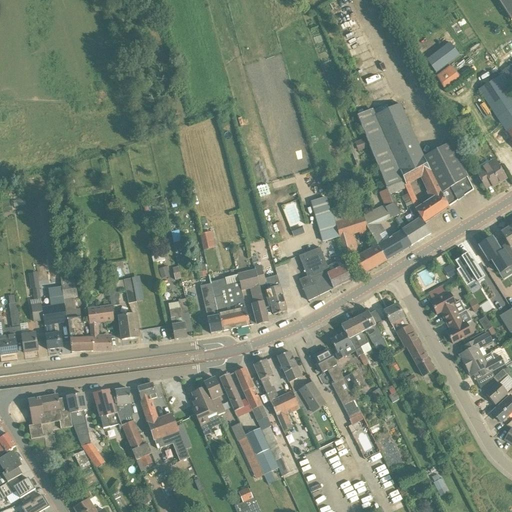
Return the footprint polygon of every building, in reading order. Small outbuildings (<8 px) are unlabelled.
[(511,0),(496,0),(510,21),(511,19),(511,0)] [(449,44),(427,61),(435,73),(458,56),(449,44)] [(450,66),(436,77),(445,89),(460,79),(450,66)] [(511,88),(503,74),(478,90),(505,132),(506,131),(511,139),(511,88)] [(423,157),(400,104),(375,115),(399,171),(423,157)] [(375,115),(372,110),(357,116),(385,188),(402,181),(403,181),(399,171),(375,115)] [(468,116),(457,118),(459,127),(470,124),(468,116)] [(365,139),(355,143),(358,151),(368,148),(365,139)] [(449,142),(423,157),(430,171),(441,194),(467,177),(449,142)] [(420,218),(424,224),(448,207),(441,194),(430,171),(423,157),(399,171),(403,181),(402,181),(413,206),(414,208),(417,212),(420,218)] [(506,179),(497,165),(491,169),(488,164),(475,172),(484,186),(490,182),(493,187),(506,179)] [(448,207),(473,190),(467,177),(441,194),(448,207)] [(384,206),(385,208),(393,204),(386,189),(379,192),(384,206)] [(344,196),(336,199),(338,206),(346,204),(344,196)] [(338,238),(334,223),(326,197),(311,201),(317,220),(323,242),(338,238)] [(297,201),(285,205),(287,211),(299,208),(297,201)] [(385,208),(390,219),(398,215),(394,205),(393,204),(385,208)] [(376,245),(386,261),(411,246),(401,231),(389,238),(380,224),(390,220),(390,219),(385,208),(384,206),(363,215),(364,217),(367,231),(376,245)] [(334,223),(338,238),(344,260),(359,253),(353,235),(367,231),(364,217),(358,219),(357,216),(334,223)] [(401,230),(401,231),(411,246),(430,234),(424,224),(420,218),(401,230)] [(305,233),(302,226),(291,231),(294,238),(305,233)] [(511,232),(509,227),(501,233),(509,247),(504,250),(511,262),(511,232)] [(179,230),(172,231),(174,250),(181,249),(179,230)] [(200,235),(203,251),(215,248),(212,232),(200,235)] [(492,238),(479,246),(488,260),(490,258),(499,272),(511,263),(511,262),(504,250),(501,252),(492,238)] [(363,274),(386,261),(376,245),(354,257),(363,274)] [(308,301),(333,289),(325,271),(324,267),(327,266),(320,248),(299,257),(307,277),(299,280),(308,301)] [(468,252),(454,261),(459,268),(456,270),(466,286),(475,281),(476,283),(484,278),(468,252)] [(153,263),(165,261),(164,255),(152,257),(153,263)] [(325,271),(333,289),(351,281),(345,265),(343,266),(341,260),(327,266),(324,267),(325,271)] [(255,270),(259,287),(266,285),(265,281),(261,265),(255,267),(255,270)] [(457,274),(452,265),(444,269),(449,279),(457,274)] [(208,277),(206,266),(197,267),(200,278),(208,277)] [(159,270),(161,279),(170,277),(167,267),(159,270)] [(248,289),(257,324),(268,322),(263,302),(259,287),(255,270),(237,274),(238,276),(239,282),(241,290),(248,289)] [(34,300),(40,300),(36,273),(28,274),(31,290),(32,289),(34,300)] [(269,300),(273,315),(287,312),(277,277),(265,281),(266,285),(268,290),(265,291),(267,300),(269,300)] [(128,304),(136,303),(131,279),(124,280),(128,304)] [(107,283),(111,306),(111,307),(119,306),(115,282),(107,283)] [(241,290),(239,282),(230,284),(219,286),(225,312),(228,311),(232,329),(234,329),(249,326),(241,290)] [(200,287),(210,334),(216,333),(217,333),(219,333),(220,332),(222,332),(218,314),(211,288),(211,284),(200,287)] [(218,314),(222,332),(232,329),(228,311),(225,312),(219,286),(211,288),(218,314)] [(446,322),(463,312),(458,303),(453,305),(448,295),(431,304),(437,315),(442,312),(444,315),(442,316),(446,322)] [(169,311),(174,339),(174,340),(187,338),(184,323),(183,323),(181,315),(188,313),(185,299),(178,300),(180,309),(169,311)] [(0,337),(0,356),(17,354),(15,339),(22,338),(20,327),(17,302),(9,303),(12,328),(2,330),(3,337),(0,337)] [(67,319),(64,304),(51,307),(42,308),(44,326),(67,322),(67,319)] [(43,320),(41,305),(31,306),(33,322),(43,320)] [(408,326),(397,305),(384,312),(391,325),(396,333),(397,333),(396,333),(408,326)] [(92,352),(111,352),(110,336),(99,337),(98,324),(113,322),(111,307),(111,306),(85,309),(87,325),(90,324),(91,338),(92,352)] [(511,331),(511,311),(510,308),(498,316),(509,334),(511,331)] [(466,311),(463,312),(446,322),(449,328),(450,328),(452,331),(447,333),(453,344),(471,334),(466,324),(471,321),(466,311)] [(383,340),(375,325),(368,312),(354,320),(361,334),(365,332),(366,334),(367,334),(377,355),(388,350),(383,340)] [(121,340),(137,338),(134,315),(118,317),(121,340)] [(82,338),(80,318),(67,319),(67,322),(72,352),(92,352),(91,338),(82,338)] [(341,326),(345,333),(349,340),(352,346),(355,352),(358,357),(359,357),(364,366),(368,364),(364,354),(360,347),(368,344),(363,335),(362,336),(361,334),(354,320),(341,326)] [(413,335),(408,326),(396,333),(397,333),(405,349),(406,348),(423,377),(434,371),(413,335)] [(167,340),(167,327),(142,329),(143,341),(167,340)] [(22,338),(24,353),(38,352),(35,333),(21,335),(22,338)] [(60,333),(46,335),(48,350),(62,348),(60,333)] [(349,340),(345,333),(330,340),(336,354),(339,360),(355,352),(352,346),(349,340)] [(488,334),(465,346),(468,351),(459,356),(464,366),(485,355),(481,348),(492,342),(488,334)] [(337,366),(328,350),(313,357),(322,374),(327,371),(334,383),(331,385),(350,420),(361,414),(350,391),(343,379),(337,366)] [(296,367),(290,352),(277,357),(288,383),(301,377),(297,367),(296,367)] [(505,365),(500,356),(494,360),(490,353),(485,355),(464,366),(470,377),(479,372),(482,378),(505,365)] [(260,381),(270,402),(276,399),(271,387),(267,378),(272,376),(265,361),(253,366),(260,381)] [(395,363),(388,367),(392,374),(399,370),(395,363)] [(252,410),(257,422),(267,418),(245,369),(235,373),(243,393),(252,410)] [(503,370),(493,379),(497,383),(507,374),(503,370)] [(229,374),(220,378),(235,412),(244,408),(229,374)] [(343,379),(350,391),(359,387),(352,374),(343,379)] [(410,386),(416,382),(413,376),(406,379),(410,386)] [(210,381),(209,381),(204,384),(206,388),(212,401),(218,416),(225,413),(219,398),(223,396),(215,379),(213,380),(212,380),(210,381)] [(307,404),(320,396),(312,383),(299,391),(307,404)] [(155,441),(158,450),(173,444),(179,462),(189,458),(172,414),(158,419),(152,400),(157,399),(155,395),(153,384),(135,389),(153,441),(155,441)] [(488,399),(494,406),(507,394),(498,384),(483,397),(487,401),(488,399)] [(393,386),(388,389),(391,395),(397,392),(393,386)] [(192,409),(193,411),(200,427),(219,419),(218,416),(212,401),(206,388),(195,393),(193,396),(195,401),(198,406),(194,408),(192,409)] [(132,416),(129,389),(109,392),(114,414),(117,413),(121,425),(121,427),(135,460),(136,460),(149,455),(150,454),(146,445),(144,445),(134,421),(125,425),(124,417),(132,416)] [(380,390),(372,394),(376,400),(383,396),(380,390)] [(94,395),(100,419),(103,429),(121,425),(117,413),(114,414),(109,392),(108,391),(94,395)] [(276,416),(277,420),(287,416),(300,410),(300,409),(295,400),(292,392),(279,398),(276,399),(270,402),(270,404),(275,414),(276,416)] [(400,399),(397,392),(391,395),(389,397),(392,403),(400,399)] [(86,411),(83,394),(67,398),(70,415),(70,414),(73,427),(86,424),(83,412),(86,411)] [(58,399),(57,395),(28,400),(32,426),(28,426),(31,440),(43,438),(41,425),(59,422),(61,430),(72,427),(70,415),(67,398),(58,399)] [(511,399),(510,397),(492,413),(500,423),(511,411),(511,399)] [(271,427),(267,418),(257,422),(261,430),(261,431),(270,427),(271,427)] [(240,424),(231,428),(238,442),(246,438),(245,437),(240,424)] [(381,428),(372,433),(389,463),(395,459),(391,451),(396,449),(407,468),(417,463),(400,433),(399,434),(394,425),(386,430),(384,426),(381,428)] [(307,428),(298,433),(307,450),(316,445),(307,428)] [(264,476),(278,469),(273,457),(267,445),(261,431),(261,430),(245,437),(246,438),(264,476)] [(0,457),(15,447),(7,434),(0,438),(0,457)] [(273,457),(281,454),(275,441),(267,445),(273,457)] [(83,451),(74,456),(80,469),(90,465),(83,451)] [(0,460),(0,477),(3,476),(7,483),(18,477),(22,475),(18,468),(20,466),(12,453),(0,460)] [(153,464),(149,455),(136,460),(141,473),(146,470),(145,467),(153,464)] [(432,477),(435,483),(434,483),(438,492),(446,488),(442,479),(440,480),(438,475),(432,477)] [(22,483),(18,477),(7,483),(0,486),(0,488),(2,494),(15,487),(19,497),(33,490),(28,480),(22,483)] [(261,511),(250,489),(246,491),(248,494),(242,497),(248,511),(261,511)] [(146,505),(153,500),(149,495),(142,499),(146,505)] [(31,502),(22,506),(24,511),(40,511),(39,510),(47,506),(42,496),(34,500),(35,502),(32,503),(31,502)] [(74,509),(75,511),(104,511),(103,510),(100,511),(95,511),(88,500),(74,509)]
